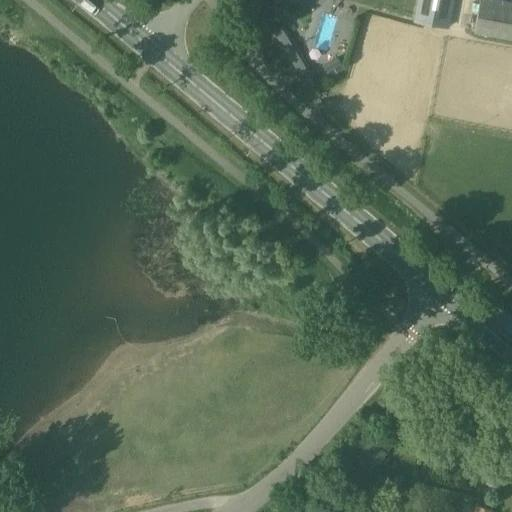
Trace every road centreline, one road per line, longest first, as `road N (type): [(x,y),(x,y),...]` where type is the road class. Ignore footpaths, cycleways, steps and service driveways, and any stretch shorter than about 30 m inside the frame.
road 1 (secondary): [(443,293),(151,49)]
road 2 (tertiary): [(236,511),(312,444),(443,293)]
